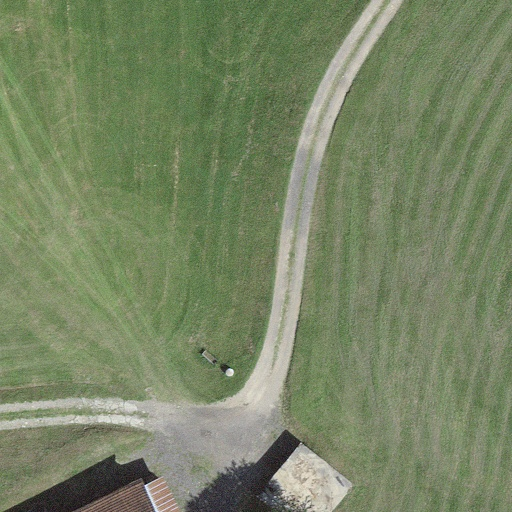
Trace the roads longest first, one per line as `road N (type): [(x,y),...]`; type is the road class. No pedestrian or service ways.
road 1 (track): [(246,441),(274,401),(319,173),(360,57),(397,0)]
road 2 (track): [(0,424),(109,417),(246,441)]
